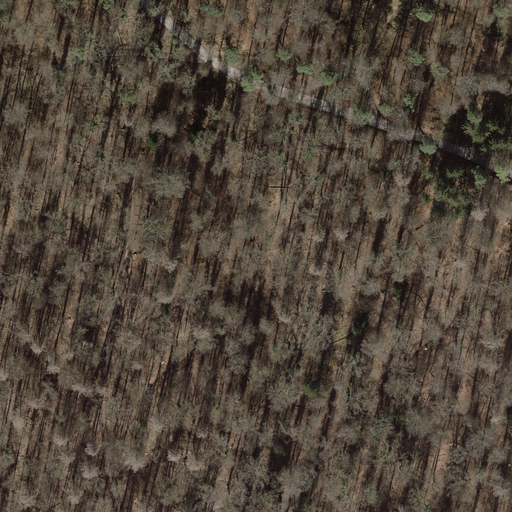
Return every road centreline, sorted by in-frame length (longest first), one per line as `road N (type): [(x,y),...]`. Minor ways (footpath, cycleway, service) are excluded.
road 1 (track): [(511,175),(246,78),(201,53),(170,20)]
road 2 (track): [(0,102),(77,57),(201,53)]
road 3 (track): [(396,0),(364,56),(294,94)]
